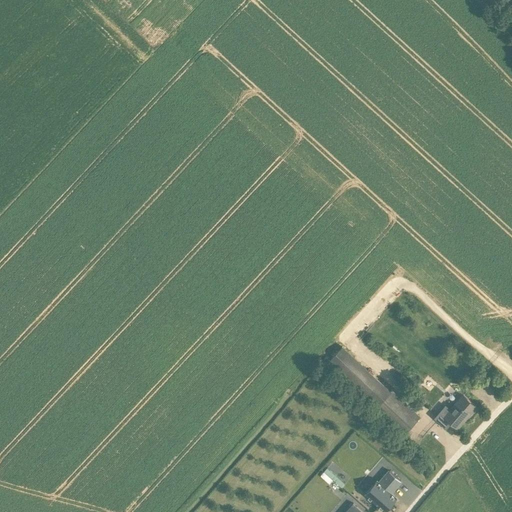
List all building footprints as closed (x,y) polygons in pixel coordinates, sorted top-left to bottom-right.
[(344,349),(329,365),(375,404),(389,387),(344,349)] [(403,435),(420,417),(391,390),(374,409),(403,435)] [(451,421),(458,427),(476,406),(463,395),(451,409),(445,404),(434,417),(446,427),(451,421)] [(365,494),(384,511),(396,497),(391,492),(401,480),(390,471),(379,483),(377,481),(365,494)] [(363,511),(351,502),(342,511),(363,511)]
